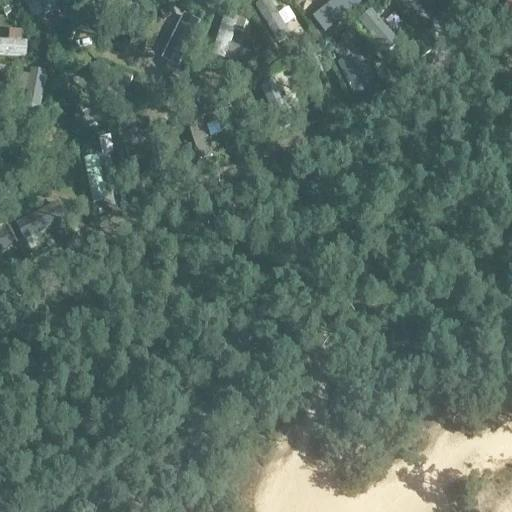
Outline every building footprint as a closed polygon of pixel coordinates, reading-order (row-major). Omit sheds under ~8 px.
[(59,12),(55,0),(22,0),(23,2),(32,0),(38,0),(42,17),(59,12)] [(98,0),(104,9),(114,2),(113,0),(98,0)] [(268,0),(255,8),(278,46),(291,38),(268,0)] [(346,0),(320,23),(328,32),(361,4),(357,0),(346,0)] [(511,0),(503,0),(495,19),(511,26),(511,0)] [(229,1),(211,56),(224,61),(242,6),(229,1)] [(357,21),(384,54),(397,44),(369,10),(357,21)] [(188,19),(169,56),(181,62),(200,26),(188,19)] [(24,45),(0,43),(0,57),(23,59),(24,45)] [(337,65),(352,97),(365,90),(349,58),(337,65)] [(82,79),(121,93),(127,77),(88,62),(82,79)] [(273,88),(260,93),(277,130),(289,125),(273,88)] [(38,138),(40,150),(75,143),(72,107),(59,109),(62,134),(38,138)] [(211,152),(199,117),(185,122),(197,156),(211,152)] [(92,208),(106,206),(98,162),(84,165),(92,208)] [(62,216),(55,202),(15,223),(23,237),(62,216)] [(0,254),(9,250),(0,234),(0,254)]
